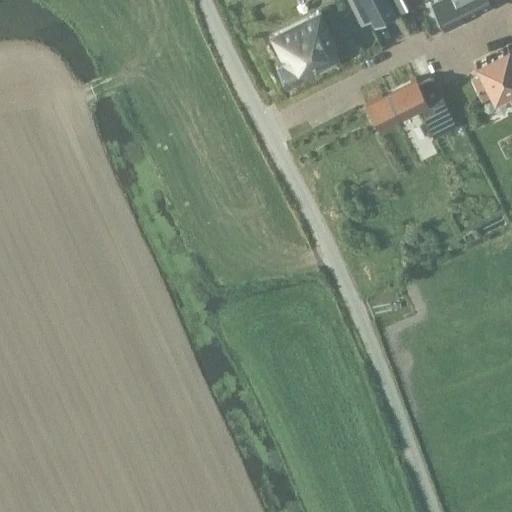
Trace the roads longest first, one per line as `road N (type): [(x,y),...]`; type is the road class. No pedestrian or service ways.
road 1 (unclassified): [(434,511),(359,326),(202,0)]
road 2 (unknown): [(263,128),(470,34)]
